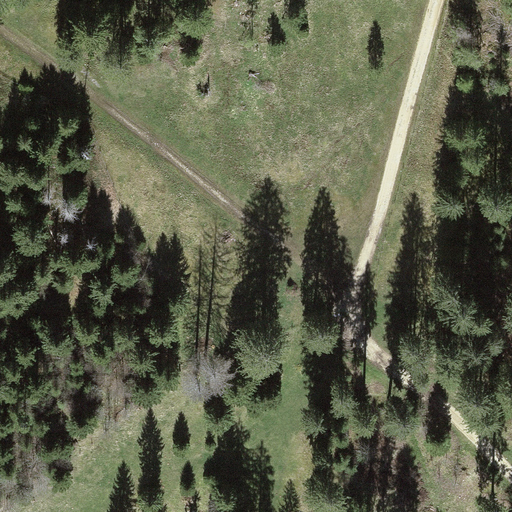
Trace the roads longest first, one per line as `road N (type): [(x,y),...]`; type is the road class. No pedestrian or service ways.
road 1 (track): [(0,24),(355,312)]
road 2 (track): [(355,312),(433,0)]
road 3 (track): [(199,511),(292,348),(355,312)]
road 4 (track): [(355,312),(511,473)]
